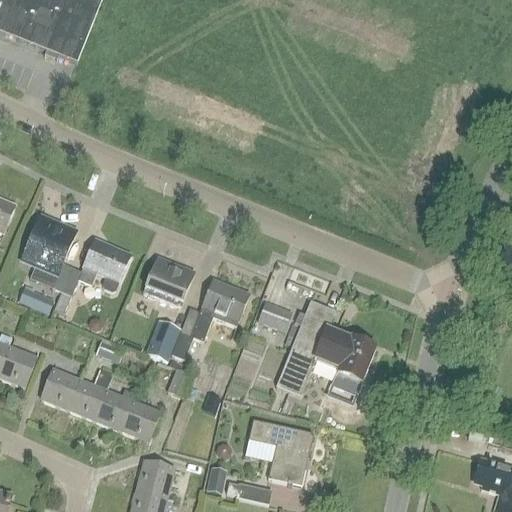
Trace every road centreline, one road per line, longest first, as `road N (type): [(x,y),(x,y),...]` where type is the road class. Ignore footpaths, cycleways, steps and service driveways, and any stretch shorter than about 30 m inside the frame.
road 1 (residential): [(441,293),(115,162),(0,106)]
road 2 (tertiary): [(394,511),(441,293)]
road 3 (tertiary): [(441,293),(511,155)]
road 4 (residential): [(74,511),(83,479),(0,441)]
